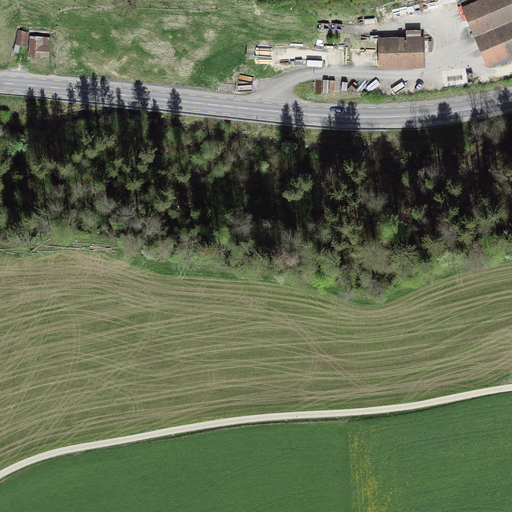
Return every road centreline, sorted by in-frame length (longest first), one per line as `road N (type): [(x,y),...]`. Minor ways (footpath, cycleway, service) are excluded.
road 1 (unclassified): [(511,388),(406,408),(206,425),(65,450),(0,475)]
road 2 (primary): [(0,82),(351,117),(511,100)]
